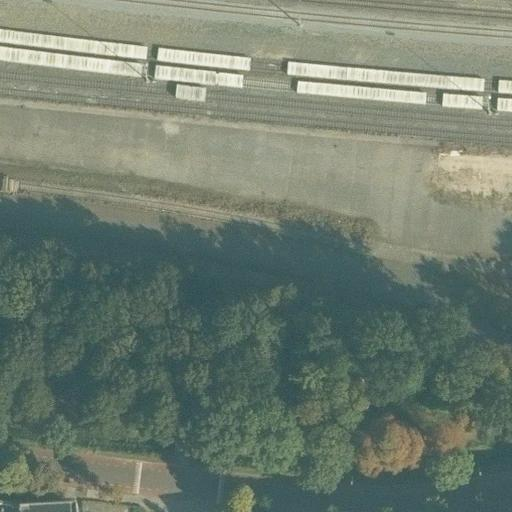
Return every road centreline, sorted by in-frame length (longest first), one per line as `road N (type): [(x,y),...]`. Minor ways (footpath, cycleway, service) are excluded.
road 1 (residential): [(511,346),(480,340),(298,260),(0,210)]
road 2 (tertiary): [(163,481),(378,502),(511,489)]
road 3 (tertiary): [(163,481),(0,463)]
